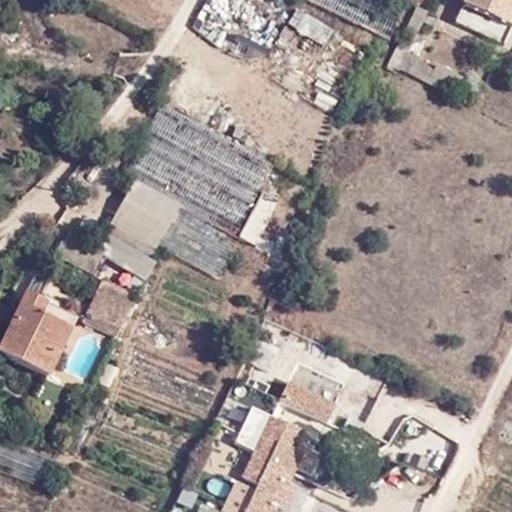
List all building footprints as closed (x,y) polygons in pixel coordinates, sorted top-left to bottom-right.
[(310,0),(389,39),(408,0),(310,0)] [(504,47),(511,30),(511,12),(511,11),(511,7),(511,0),(469,0),(457,25),(504,47)] [(428,13),(417,6),(390,66),(401,71),(428,13)] [(463,80),(437,65),(430,80),(457,94),(463,80)] [(149,259),(156,247),(179,206),(135,180),(104,234),(149,259)] [(131,298),(98,283),(79,323),(113,338),(131,298)] [(8,330),(0,344),(0,356),(47,379),(55,360),(48,356),(69,313),(26,293),(19,306),(8,330)] [(0,323),(0,324),(8,330),(19,306),(12,300),(0,323)] [(48,356),(55,360),(59,362),(79,318),(69,313),(48,356)] [(278,400),(326,423),(335,405),(286,383),(278,400)] [(271,417),(243,478),(257,486),(251,500),(244,511),(303,511),(310,496),(286,483),(301,455),(294,450),(301,433),(271,417)] [(225,511),(244,511),(251,500),(235,493),(225,511)]
